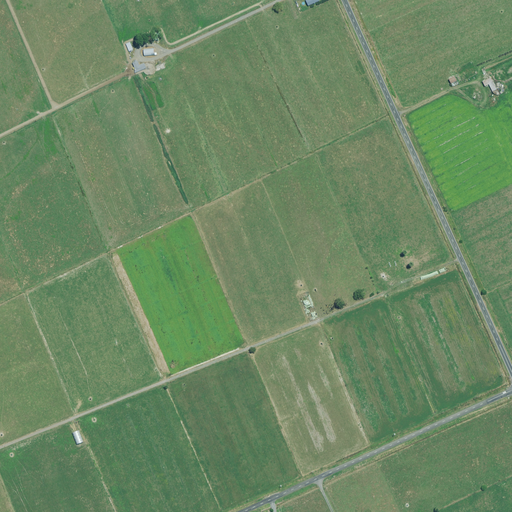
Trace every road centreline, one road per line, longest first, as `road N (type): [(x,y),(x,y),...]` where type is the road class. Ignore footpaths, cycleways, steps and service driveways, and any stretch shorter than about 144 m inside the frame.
road 1 (unclassified): [(344,0),(511,372)]
road 2 (unclassified): [(511,390),(243,511)]
